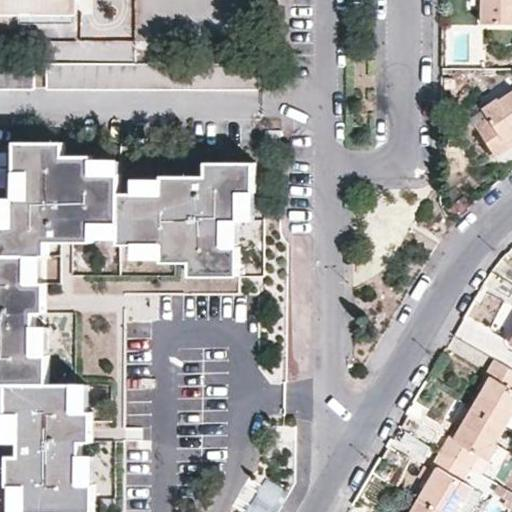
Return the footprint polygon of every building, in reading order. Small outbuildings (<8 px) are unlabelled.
[(0,0),(0,15),(76,16),(76,0),(0,0)] [(511,0),(485,0),(486,3),(483,3),(483,22),(511,22),(511,0)] [(0,89),(35,90),(35,63),(0,62),(0,89)] [(260,91),(260,63),(137,64),(47,63),(47,91),(260,91)] [(511,93),(500,100),(498,97),(484,106),(491,117),(476,126),(495,154),(509,146),(504,139),(511,134),(511,93)] [(97,511),(98,482),(84,483),(84,440),(95,439),(95,411),(78,411),(78,382),(51,382),(51,352),(38,352),(38,310),(48,310),(48,281),(35,281),(35,253),(53,253),(53,238),(98,239),(98,222),(126,222),(126,240),(169,241),(169,258),(197,259),(197,274),(245,275),(245,245),(229,244),(228,219),(242,218),(242,192),(257,191),(257,161),(209,161),(208,174),(166,174),(166,190),(123,190),(122,172),(95,172),(95,155),(67,154),(66,141),(19,141),(18,169),(31,169),(31,196),(15,196),(15,225),(1,226),(1,253),(0,253),(0,382),(10,382),(10,412),(24,412),(24,455),(12,455),(12,484),(29,484),(29,511),(43,511),(97,511)] [(472,407),(505,426),(511,413),(511,369),(495,359),(486,374),(492,378),(483,393),(481,391),(472,407)] [(477,389),(481,391),(483,393),(492,378),(486,374),(477,389)] [(441,451),(470,467),(478,453),(489,460),(498,443),(496,441),(505,426),(472,407),(463,422),(466,424),(455,440),(449,437),(441,451)] [(459,419),(449,437),(455,440),(466,424),(463,422),(459,419)] [(418,497),(441,511),(452,511),(458,502),(462,504),(471,488),(462,482),(470,467),(441,451),(432,465),(439,469),(429,485),(427,483),(418,497)] [(423,481),(427,483),(429,485),(439,469),(432,465),(423,481)] [(244,511),(276,511),(289,492),(265,478),(244,511)] [(413,511),(441,511),(418,497),(411,510),(414,511),(413,511)]
